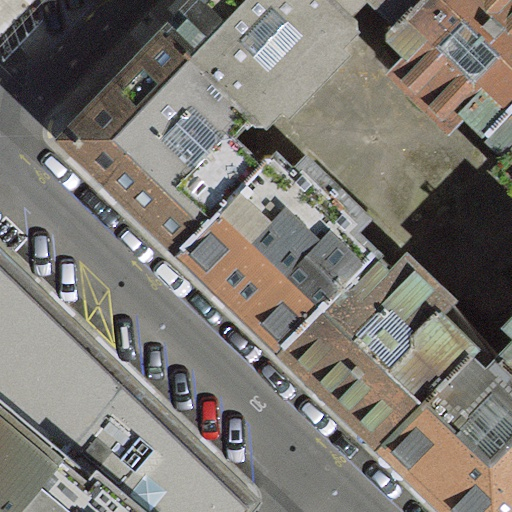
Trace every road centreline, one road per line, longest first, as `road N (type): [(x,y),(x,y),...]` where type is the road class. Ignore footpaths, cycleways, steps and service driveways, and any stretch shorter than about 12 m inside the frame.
road 1 (residential): [(0,161),(322,475)]
road 2 (residential): [(0,119),(115,0)]
